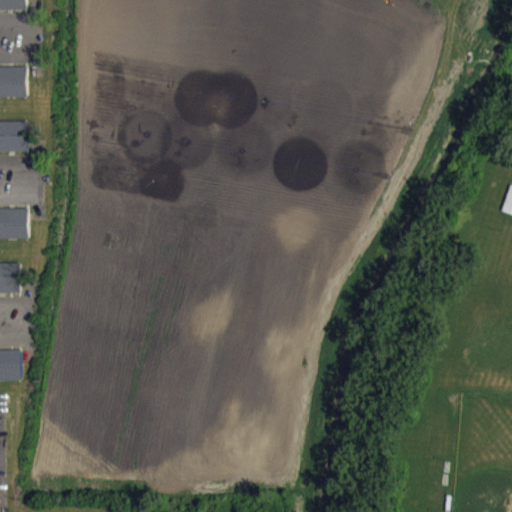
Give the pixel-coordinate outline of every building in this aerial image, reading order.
[(0,0),(0,20),(29,20),(28,0),(0,0)] [(29,76),(0,76),(0,107),(30,107),(29,76)] [(0,161),(31,162),(31,132),(0,131),(0,161)] [(30,218),(0,218),(0,249),(31,249),(30,218)] [(0,303),(24,303),(23,272),(0,272),(0,303)] [(23,359),(0,359),(0,390),(24,390),(23,359)]
